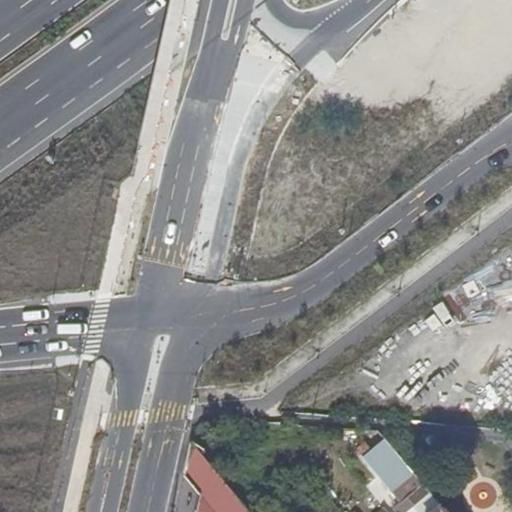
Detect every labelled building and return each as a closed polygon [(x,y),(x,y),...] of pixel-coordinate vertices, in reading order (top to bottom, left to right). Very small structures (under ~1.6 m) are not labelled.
[(431,494),(386,441),(370,455),(387,474),(381,479),(403,505),(413,496),(420,503),(427,497),(431,494)] [(245,511),(191,446),(185,477),(181,489),(191,501),(198,508),(197,511),(245,511)] [(387,474),(370,455),(364,460),(381,479),(387,474)] [(441,506),(431,494),(427,497),(438,509),(441,506)] [(189,511),(180,511),(177,508),(176,511),(175,511),(197,511),(198,508),(191,501),(189,511)]
